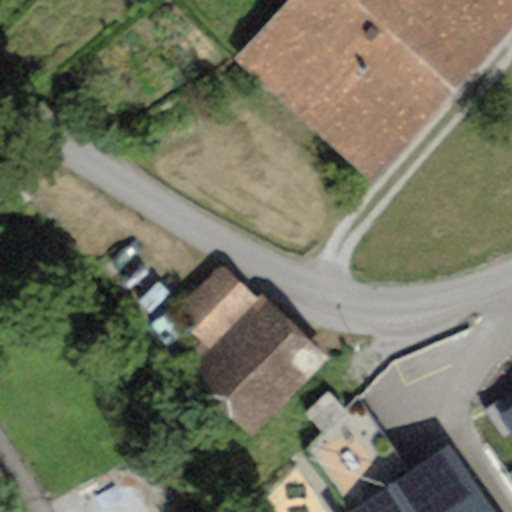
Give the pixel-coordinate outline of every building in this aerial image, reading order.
[(371,144),(499,0),(311,0),(266,51),(371,144)] [(247,298),(224,274),(185,312),(209,336),(247,298)] [(248,430),(314,363),(263,313),(197,380),(248,430)] [(344,408),(328,391),(306,412),(322,429),(344,408)] [(472,511),(444,471),(385,511),(472,511)] [(96,511),(138,511),(141,510),(126,484),(92,504),(96,511)]
